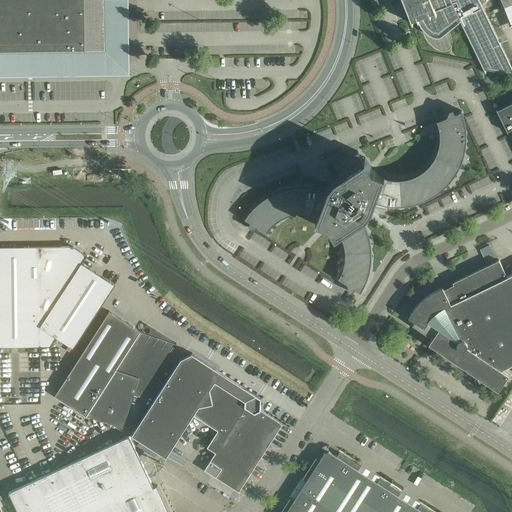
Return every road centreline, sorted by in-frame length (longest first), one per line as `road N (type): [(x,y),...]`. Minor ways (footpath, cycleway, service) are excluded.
road 1 (tertiary): [(181,199),(209,256),(354,351)]
road 2 (unclassified): [(354,351),(406,268),(511,213)]
road 3 (unclassified): [(354,351),(246,511)]
road 4 (tertiary): [(354,351),(511,453)]
road 5 (tertiary): [(279,124),(332,71),(345,0)]
road 6 (tertiary): [(0,145),(140,149)]
road 7 (tertiary): [(139,125),(0,132)]
road 8 (unknown): [(128,278),(54,388)]
